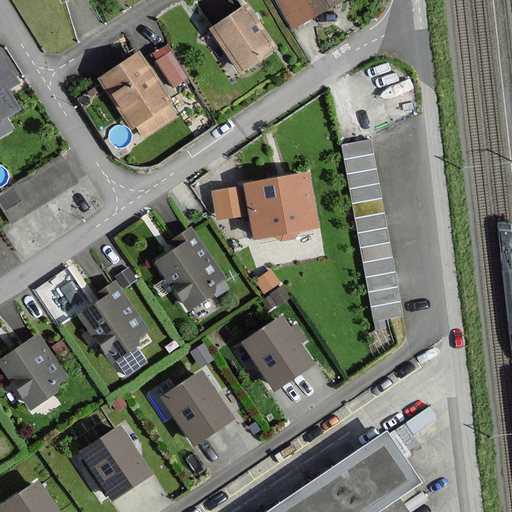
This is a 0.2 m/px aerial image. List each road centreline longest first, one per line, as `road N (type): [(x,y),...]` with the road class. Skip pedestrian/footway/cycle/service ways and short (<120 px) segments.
road 1 (unclassified): [(418,19),(477,511)]
road 2 (residential): [(418,19),(125,204)]
road 3 (residential): [(0,6),(125,204)]
road 4 (residential): [(125,204),(0,291)]
